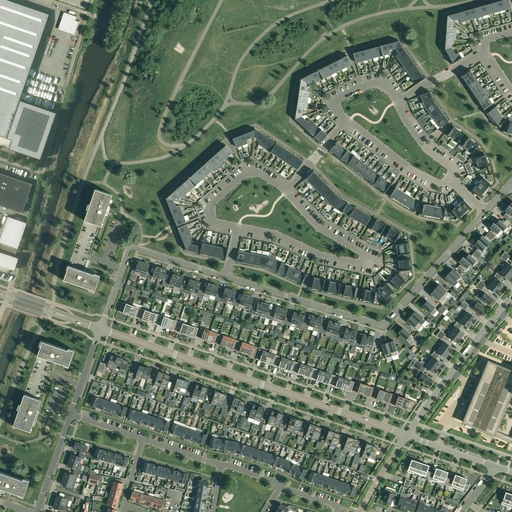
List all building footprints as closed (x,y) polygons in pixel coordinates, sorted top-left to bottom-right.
[(0,0),(0,94),(18,100),(48,15),(22,6),(3,0),(0,0)] [(505,10),(501,0),(496,1),(499,11),(505,10)] [(501,0),(505,10),(510,8),(508,0),(501,0)] [(499,11),(496,1),(491,3),(494,13),(499,11)] [(494,13),(491,3),(485,4),(488,14),(494,13)] [(488,14),(485,4),(480,6),(483,16),(488,14)] [(483,16),(480,6),(474,8),(477,17),(483,16)] [(477,17),(474,8),(469,9),(472,19),(477,17)] [(472,19),(469,9),(463,11),(466,21),(472,19)] [(466,21),(463,11),(458,12),(461,22),(466,21)] [(63,13),(64,13),(58,29),(75,35),(74,36),(75,36),(80,21),(79,21),(79,22),(75,21),(77,17),(78,18),(78,17),(63,12),(63,13)] [(461,22),(458,12),(447,15),(453,21),(460,19),(461,22)] [(453,21),(447,15),(446,27),(456,28),(452,28),(453,21)] [(455,39),(445,39),(444,49),(451,48),(451,39),(455,40),(455,39)] [(395,48),(398,41),(386,44),(389,54),(388,50),(395,48)] [(396,56),(405,50),(398,41),(395,48),(399,54),(396,56)] [(381,45),(384,55),(389,54),(386,44),(381,45)] [(384,55),(381,45),(375,47),(378,57),(384,55)] [(378,57),(375,47),(370,48),(373,58),(378,57)] [(373,58),(370,48),(364,50),(367,60),(373,58)] [(451,48),(444,49),(450,59),(458,53),(455,55),(451,48)] [(367,60),(364,50),(359,51),(362,61),(367,60)] [(400,61),(408,55),(405,50),(396,56),(400,61)] [(356,63),(362,61),(359,51),(353,53),(356,63)] [(458,53),(450,59),(453,64),(461,59),(458,53)] [(341,58),(346,67),(351,64),(347,55),(341,58)] [(403,66),(411,60),(408,55),(400,61),(403,66)] [(346,67),(341,58),(336,61),(341,70),(346,67)] [(406,70),(415,64),(411,60),(403,66),(406,70)] [(341,70),(336,61),(331,63),(336,72),(341,70)] [(336,72),(331,63),(326,66),(331,75),(336,72)] [(409,75),(418,69),(415,64),(406,70),(409,75)] [(331,75),(326,66),(321,68),(326,77),(331,75)] [(321,80),(326,77),(321,68),(316,71),(321,80)] [(413,80),(421,74),(418,69),(409,75),(413,80)] [(461,76),(464,81),(472,75),(469,70),(461,76)] [(316,71),(311,73),(316,83),(321,80),(316,71)] [(315,83),(316,83),(311,73),(300,79),(306,83),(314,79),(315,83)] [(421,74),(413,80),(416,85),(425,79),(421,74)] [(464,81),(467,86),(476,80),(472,75),(464,81)] [(298,90),(309,92),(305,91),(306,83),(300,79),(298,90)] [(476,80),(467,86),(470,90),(480,84),(477,79),(476,80)] [(480,84),(470,90),(473,95),(483,89),(480,84)] [(483,89),(473,95),(477,100),(486,94),(483,89)] [(430,92),(419,96),(422,102),(432,97),(430,92)] [(0,136),(5,138),(10,140),(7,149),(38,160),(55,113),(18,100),(0,94),(0,136)] [(486,94),(477,100),(480,105),(488,99),(485,94),(486,94)] [(434,103),(432,97),(422,102),(423,101),(425,108),(424,108),(424,109),(434,103)] [(488,99),(480,105),(483,110),(492,104),(488,99)] [(438,107),(434,103),(424,109),(429,114),(438,107)] [(496,106),(486,114),(490,118),(500,110),(496,106)] [(306,109),(296,107),(294,119),(302,117),(303,109),(306,109)] [(441,112),(438,107),(429,114),(432,119),(441,112)] [(500,110),(490,118),(493,122),(501,116),(498,112),(500,110)] [(432,119),(430,121),(433,125),(435,123),(436,123),(445,116),(441,112),(432,119)] [(436,123),(434,125),(437,129),(439,128),(448,121),(445,116),(436,123)] [(501,116),(493,122),(497,127),(498,126),(500,128),(503,125),(501,123),(505,120),(501,116)] [(302,117),(294,119),(303,127),(310,120),(307,122),(302,117)] [(310,120),(303,127),(307,131),(314,124),(310,120)] [(314,124),(307,131),(311,135),(318,127),(314,124)] [(450,126),(447,129),(450,131),(447,135),(452,138),(458,130),(454,127),(453,128),(450,126)] [(318,127),(311,135),(315,139),(323,131),(318,127)] [(244,134),(247,143),(248,143),(246,140),(254,137),(255,129),(244,134)] [(265,136),(255,129),(254,137),(261,141),(259,144),(265,136)] [(458,130),(452,138),(457,142),(459,140),(461,142),(462,140),(465,137),(462,135),(463,134),(458,130)] [(327,135),(323,131),(316,139),(320,143),(327,135)] [(244,134),(238,136),(242,145),(247,143),(244,134)] [(237,147),(242,145),(238,136),(233,138),(237,147)] [(265,136),(259,144),(264,147),(269,139),(265,136)] [(466,150),(473,141),(468,137),(467,139),(465,137),(462,140),(465,142),(462,146),(467,149),(466,150)] [(274,142),(269,139),(264,147),(268,151),(274,142)] [(478,145),(473,141),(466,150),(471,154),(478,145)] [(274,142),(268,151),(273,154),(279,145),(274,142)] [(330,151),(335,154),(342,145),(337,142),(330,151)] [(221,149),(228,157),(232,153),(225,145),(221,149)] [(284,148),(279,145),(273,154),(278,157),(284,148)] [(346,149),(342,145),(335,154),(339,158),(346,149)] [(284,148),(278,157),(283,160),(288,151),(284,148)] [(221,149),(216,153),(223,160),(228,157),(221,149)] [(351,152),(346,149),(339,158),(344,161),(351,152)] [(293,155),(288,151),(283,160),(287,163),(293,155)] [(355,156),(351,152),(344,161),(348,165),(355,157),(355,156)] [(219,164),(223,160),(216,153),(212,156),(219,164)] [(293,155),(287,163),(292,166),(298,158),(293,155)] [(478,164),(487,160),(485,155),(475,159),(478,164)] [(212,156),(208,160),(215,168),(219,164),(212,156)] [(348,165),(353,168),(359,160),(355,157),(348,165)] [(303,161),(298,158),(292,166),(297,170),(303,161)] [(211,172),(215,168),(208,160),(204,164),(211,172)] [(359,160),(353,168),(357,172),(364,164),(359,160)] [(487,160),(478,164),(480,170),(490,166),(487,160)] [(204,164),(199,168),(206,176),(211,172),(204,164)] [(357,172),(362,175),(368,167),(364,164),(357,172)] [(368,167),(362,175),(366,179),(373,171),(368,167)] [(202,179),(206,176),(199,168),(195,172),(202,179)] [(373,171),(366,179),(371,182),(377,174),(379,171),(375,168),(373,171)] [(305,178),(309,182),(317,175),(313,171),(305,178)] [(195,172),(191,175),(198,183),(202,179),(195,172)] [(377,174),(371,182),(375,186),(382,177),(377,174)] [(0,187),(0,190),(4,191),(9,177),(4,175),(0,187)] [(194,187),(198,183),(191,175),(187,179),(194,187)] [(321,179),(317,175),(309,182),(313,187),(321,179)] [(14,179),(9,177),(4,191),(9,193),(14,179)] [(375,186),(380,189),(386,181),(382,177),(375,186)] [(479,182),(487,189),(491,185),(483,178),(479,182)] [(9,193),(13,195),(18,180),(14,179),(9,193)] [(187,179),(182,183),(189,191),(194,187),(187,179)] [(313,187),(317,190),(325,183),(321,179),(313,187)] [(23,182),(18,180),(13,195),(18,196),(23,182)] [(391,185),(386,181),(380,189),(385,193),(391,185)] [(18,196),(26,199),(31,185),(23,182),(18,196)] [(484,193),(487,189),(479,182),(476,186),(474,184),(484,193)] [(185,195),(189,191),(182,183),(178,187),(185,195)] [(329,187),(325,183),(317,190),(321,195),(329,187)] [(474,184),(470,189),(480,197),(484,193),(474,184)] [(401,188),(396,185),(390,196),(394,199),(401,188)] [(178,187),(174,191),(181,198),(185,195),(178,187)] [(321,195),(325,199),(333,191),(329,187),(321,195)] [(401,189),(401,188),(394,199),(399,202),(405,193),(400,191),(401,189)] [(106,213),(112,195),(95,189),(86,215),(88,216),(86,221),(98,225),(99,223),(102,224),(105,216),(106,213)] [(0,202),(0,206),(4,207),(9,193),(4,191),(0,202)] [(181,198),(174,191),(165,199),(173,200),(178,196),(181,198)] [(337,195),(333,191),(325,199),(329,203),(337,195)] [(13,195),(9,193),(4,207),(8,209),(13,195)] [(405,193),(399,202),(404,205),(409,196),(405,193)] [(8,209),(13,211),(18,196),(13,195),(8,209)] [(329,203),(334,208),(341,199),(337,195),(329,203)] [(18,196),(13,211),(21,213),(26,199),(18,196)] [(409,196),(404,205),(408,208),(414,199),(409,196)] [(165,199),(170,210),(179,206),(176,207),(173,200),(165,199)] [(346,202),(341,199),(334,208),(340,211),(346,202)] [(414,199),(408,208),(413,211),(414,209),(418,212),(419,207),(416,206),(419,202),(414,199)] [(459,203),(466,212),(471,208),(463,200),(460,204),(459,203)] [(340,211),(345,214),(351,205),(346,202),(340,211)] [(422,208),(419,207),(418,212),(422,212),(421,215),(427,216),(429,204),(423,203),(422,208)] [(466,212),(459,203),(455,207),(463,215),(466,212)] [(355,208),(351,205),(345,214),(350,217),(355,208)] [(181,211),(179,206),(170,210),(172,215),(181,211)] [(506,212),(503,216),(506,219),(508,221),(511,216),(511,208),(508,206),(504,210),(506,212)] [(458,219),(463,215),(455,207),(450,211),(458,219)] [(360,211),(355,208),(350,217),(355,220),(360,211)] [(172,215),(174,220),(183,216),(181,211),(172,215)] [(365,214),(360,211),(355,220),(360,223),(365,214)] [(370,217),(365,214),(360,223),(365,226),(370,217)] [(186,222),(183,216),(174,220),(176,226),(186,222)] [(17,259),(14,257),(26,223),(7,217),(0,235),(0,266),(13,271),(17,259)] [(370,230),(375,232),(380,222),(373,218),(368,227),(370,228),(370,230)] [(493,223),(502,231),(507,226),(508,228),(511,224),(508,221),(506,219),(505,221),(503,219),(501,221),(499,220),(495,224),(493,223)] [(386,225),(380,222),(375,232),(376,231),(381,234),(383,230),(385,231),(382,235),(383,235),(387,227),(385,226),(386,225)] [(491,229),(488,233),(493,238),(496,234),(500,230),(502,231),(493,223),(489,227),(491,229)] [(177,228),(179,234),(189,230),(187,225),(177,228)] [(387,227),(383,235),(390,239),(395,230),(389,227),(388,228),(387,227)] [(179,234),(181,239),(191,235),(189,230),(179,234)] [(395,230),(390,239),(395,242),(397,238),(399,239),(401,235),(399,234),(400,233),(395,230)] [(482,235),(478,240),(485,247),(489,242),(493,238),(488,233),(484,237),(482,235)] [(191,236),(191,235),(181,239),(186,250),(191,245),(191,244),(188,237),(191,236)] [(396,244),(397,249),(407,248),(407,242),(405,242),(405,240),(401,241),(401,243),(396,244)] [(478,240),(474,245),(478,248),(474,252),(479,257),(482,254),(480,253),(481,251),(485,247),(478,240)] [(186,250),(197,253),(200,243),(199,243),(199,246),(191,245),(186,250)] [(228,249),(222,248),(220,258),(225,260),(228,249)] [(407,248),(397,249),(398,257),(407,256),(406,254),(408,254),(407,248)] [(463,257),(462,257),(472,265),(476,261),(479,257),(474,252),(471,256),(468,254),(464,258),(463,257)] [(265,267),(269,256),(262,254),(260,266),(265,267)] [(269,256),(265,267),(270,269),(275,259),(277,256),(274,255),(273,258),(269,256)] [(398,265),(398,266),(409,264),(408,258),(407,259),(407,256),(398,257),(398,258),(403,257),(403,259),(398,260),(399,265),(398,265)] [(461,264),(457,268),(462,272),(466,268),(470,264),(472,266),(472,265),(462,257),(458,262),(461,264)] [(275,272),(280,261),(275,259),(270,269),(275,272)] [(131,273),(140,276),(144,262),(138,261),(136,268),(133,267),(131,273)] [(280,261),(275,272),(281,274),(286,264),(285,264),(285,265),(280,262),(281,261),(280,261)] [(150,272),(147,271),(149,264),(144,262),(140,276),(148,279),(150,272)] [(511,266),(507,263),(503,267),(511,275),(511,274),(511,266)] [(286,277),(291,266),(286,264),(281,274),(286,277)] [(410,270),(409,264),(398,266),(398,271),(399,271),(400,273),(409,276),(408,270),(410,270)] [(66,281),(74,283),(95,291),(100,276),(94,274),(94,275),(71,266),(69,270),(67,270),(64,277),(67,278),(66,281)] [(153,273),(150,272),(148,279),(151,280),(152,277),(158,278),(161,268),(156,266),(153,273)] [(291,266),(286,277),(291,279),(295,270),(290,267),(291,266)] [(499,271),(496,274),(501,278),(503,275),(508,279),(511,275),(503,267),(499,272),(499,271)] [(162,286),(165,287),(167,280),(164,279),(167,270),(161,268),(158,278),(163,280),(162,286)] [(448,274),(458,282),(456,280),(460,276),(452,269),(448,274)] [(296,281),(300,272),(295,270),(291,279),(296,281)] [(301,284),(306,275),(300,272),(296,281),(301,284)] [(405,280),(409,276),(400,273),(395,277),(394,276),(401,285),(406,281),(405,280)] [(165,287),(173,289),(178,276),(172,274),(170,281),(167,280),(165,287)] [(458,282),(448,274),(444,278),(454,287),(458,282)] [(496,274),(490,281),(500,289),(504,284),(499,280),(501,278),(496,274)] [(173,289),(182,292),(184,285),(181,284),(183,277),(178,276),(173,289)] [(397,289),(401,285),(394,276),(389,280),(390,281),(388,283),(394,289),(396,288),(397,289)] [(317,289),(319,279),(311,277),(309,286),(311,286),(311,288),(317,289)] [(182,292),(191,295),(195,281),(190,279),(187,286),(184,285),(182,292)] [(325,290),(327,281),(319,279),(317,289),(322,291),(323,289),(325,290)] [(201,283),(195,281),(191,295),(200,298),(202,291),(199,290),(201,283)] [(327,292),(332,293),(335,283),(327,281),(325,290),(327,290),(327,292)] [(500,289),(490,281),(486,285),(496,294),(496,293),(497,294),(500,290),(499,290),(500,289)] [(209,298),(213,284),(208,282),(205,292),(202,291),(200,298),(203,299),(203,296),(209,298)] [(335,283),(332,293),(338,294),(338,293),(340,293),(343,285),(335,283)] [(382,288),(389,296),(394,292),(393,291),(394,289),(388,283),(382,288)] [(215,300),(218,301),(220,294),(217,293),(219,286),(213,284),(209,298),(210,295),(216,296),(215,300)] [(438,284),(434,289),(445,299),(445,298),(444,297),(448,293),(438,284)] [(342,295),(348,297),(350,287),(343,285),(340,293),(343,294),(342,295)] [(359,289),(350,287),(348,297),(354,298),(354,297),(357,297),(359,289)] [(226,303),(231,290),(225,288),(223,295),(220,294),(218,301),(226,303)] [(389,296),(382,288),(378,292),(381,296),(379,297),(382,300),(384,299),(385,300),(389,296)] [(368,301),(370,291),(362,289),(360,298),(362,298),(362,300),(368,301)] [(445,299),(434,289),(430,293),(441,303),(445,299)] [(226,303),(235,306),(237,299),(234,298),(236,291),(231,290),(226,303)] [(370,291),(368,301),(373,303),(374,301),(376,302),(377,298),(375,297),(376,293),(370,291)] [(477,295),(475,297),(479,300),(481,298),(486,303),(488,304),(489,303),(490,303),(493,300),(483,291),(479,296),(477,295)] [(235,306),(244,309),(248,295),(242,293),(240,300),(237,299),(235,306)] [(252,314),(254,307),(251,306),(254,297),(248,295),(244,309),(249,311),(249,313),(252,314)] [(260,317),(265,303),(259,301),(257,308),(254,307),(252,314),(260,317)] [(437,311),(426,301),(422,306),(433,315),(437,311)] [(475,301),(470,306),(481,315),(484,311),(483,311),(484,309),(475,301)] [(129,315),(132,305),(122,302),(119,312),(129,315)] [(269,319),(271,313),(268,312),(270,305),(265,303),(260,317),(266,318),(269,319)] [(129,315),(138,318),(141,309),(132,305),(129,315)] [(269,319),(278,322),(282,308),(276,307),(274,314),(271,313),(269,319)] [(278,322),(286,325),(288,318),(285,317),(288,310),(282,308),(278,322)] [(147,322),(151,312),(141,309),(138,318),(147,322)] [(411,316),(421,325),(425,321),(415,311),(411,316)] [(466,311),(462,316),(472,323),(473,323),(476,320),(475,319),(475,318),(466,311)] [(151,312),(147,322),(157,325),(160,315),(151,312)] [(286,325),(295,327),(299,314),(294,312),(291,319),(288,318),(286,325)] [(295,327),(304,330),(306,324),(303,323),(305,316),(299,314),(295,327)] [(166,328),(170,318),(160,315),(157,325),(166,328)] [(313,331),(317,317),(312,315),(309,324),(306,324),(304,330),(307,331),(309,326),(314,327),(313,331)] [(421,325),(411,316),(407,320),(417,330),(421,325)] [(468,328),(472,323),(462,316),(456,323),(461,327),(463,324),(468,328)] [(313,331),(322,333),(324,327),(321,326),(323,319),(317,317),(313,331)] [(176,331),(179,322),(170,318),(166,328),(176,331)] [(322,333),(330,336),(335,322),(329,321),(327,328),(324,327),(322,333)] [(179,322),(176,331),(185,335),(189,325),(179,322)] [(335,340),(338,341),(341,334),(338,333),(340,324),(335,322),(330,336),(336,338),(335,340)] [(461,327),(456,323),(454,326),(455,326),(451,331),(460,338),(464,333),(459,329),(461,327)] [(189,325),(185,335),(195,338),(198,328),(189,325)] [(207,341),(210,331),(201,328),(197,337),(207,341)] [(338,341),(347,344),(351,330),(346,328),(344,335),(341,334),(338,341)] [(413,338),(410,335),(402,328),(398,333),(409,342),(413,338)] [(347,344),(356,347),(358,340),(355,339),(357,332),(351,330),(347,344)] [(216,344),(220,334),(210,331),(207,341),(216,344)] [(460,338),(451,331),(447,336),(456,343),(457,342),(457,343),(460,339),(459,339),(460,338)] [(226,347),(229,337),(220,334),(216,344),(226,347)] [(356,347),(364,349),(369,336),(363,334),(361,341),(358,340),(356,347)] [(374,337),(369,336),(364,349),(371,351),(372,348),(371,347),(374,337)] [(229,337),(226,347),(235,350),(239,341),(229,337)] [(69,365),(74,352),(74,350),(68,348),(68,350),(42,341),(38,352),(41,353),(40,356),(64,364),(64,363),(69,365)] [(235,350),(245,354),(248,344),(239,341),(235,350)] [(388,343),(392,356),(398,355),(393,341),(388,343)] [(450,353),(450,352),(452,349),(452,348),(443,341),(440,346),(449,353),(449,352),(450,353)] [(392,356),(388,343),(382,344),(386,358),(392,356)] [(248,344),(245,354),(254,357),(258,347),(248,344)] [(445,358),(449,353),(440,346),(436,351),(435,350),(433,353),(438,357),(440,354),(445,358)] [(265,362),(269,353),(259,349),(256,359),(265,362)] [(265,362),(275,366),(278,356),(269,353),(265,362)] [(436,359),(438,357),(433,353),(427,360),(437,368),(441,363),(436,359)] [(112,370),(117,357),(111,355),(110,359),(109,359),(108,363),(107,367),(113,369),(112,370)] [(288,359),(278,356),(275,366),(284,369),(288,359)] [(117,357),(112,370),(118,373),(123,359),(117,357)] [(123,359),(118,373),(119,373),(119,370),(125,372),(125,371),(126,371),(126,370),(128,366),(127,365),(129,361),(123,359)] [(284,369),(294,372),(297,363),(288,359),(284,369)] [(422,361),(420,363),(423,364),(423,365),(426,368),(434,373),(434,372),(435,373),(438,369),(437,368),(427,360),(425,363),(422,361)] [(463,422),(493,435),(503,439),(505,436),(504,436),(495,432),(511,390),(511,438),(511,441),(510,441),(510,442),(511,442),(511,371),(488,361),(488,362),(463,422)] [(100,362),(97,371),(103,373),(106,364),(100,362)] [(294,372),(303,375),(307,366),(297,363),(294,372)] [(142,378),(145,367),(140,365),(138,369),(136,375),(135,378),(141,380),(142,378)] [(303,375),(313,379),(316,369),(307,366),(303,375)] [(145,367),(142,378),(148,380),(152,369),(145,367)] [(322,382),(325,373),(316,369),(313,379),(322,382)] [(165,373),(159,371),(154,385),(159,387),(160,385),(161,385),(164,374),(165,374),(165,373)] [(420,371),(416,377),(420,380),(424,383),(424,382),(427,384),(428,382),(428,383),(431,379),(423,373),(420,371)] [(322,382),(332,385),(335,376),(325,373),(322,382)] [(166,389),(167,386),(169,380),(170,376),(165,374),(164,374),(161,385),(160,385),(159,387),(166,389)] [(332,385),(341,389),(344,379),(335,376),(332,385)] [(173,391),(179,393),(183,380),(178,378),(173,391)] [(344,379),(341,389),(351,392),(354,383),(344,379)] [(179,393),(185,395),(189,382),(183,380),(179,393)] [(353,391),(363,394),(366,385),(356,381),(353,391)] [(202,387),(196,385),(195,389),(193,395),(192,397),(198,399),(202,387)] [(363,394),(372,398),(376,388),(366,385),(363,394)] [(198,399),(204,401),(208,388),(202,386),(202,387),(198,399)] [(372,398),(382,401),(385,391),(376,388),(372,398)] [(215,391),(211,403),(217,405),(217,404),(221,393),(215,391)] [(391,404),(394,395),(385,391),(382,401),(391,404)] [(221,393),(217,404),(223,406),(227,395),(221,393)] [(20,405),(15,421),(17,421),(15,426),(27,430),(28,428),(31,429),(32,426),(34,420),(36,413),(37,410),(41,400),(24,394),(20,405)] [(96,407),(99,398),(100,396),(94,394),(93,397),(91,396),(90,400),(92,400),(90,405),(96,407)] [(391,404),(401,408),(404,398),(394,395),(391,404)] [(234,398),(229,411),(235,413),(240,400),(240,399),(239,399),(235,398),(234,397),(234,398)] [(101,409),(104,400),(99,398),(96,407),(101,409)] [(404,398),(401,408),(410,411),(416,402),(414,401),(404,398)] [(104,400),(101,409),(107,411),(110,402),(104,400)] [(240,400),(235,413),(241,415),(242,412),(243,412),(245,406),(244,406),(246,402),(240,400)] [(110,402),(107,411),(113,412),(116,404),(110,402)] [(116,404),(113,412),(118,414),(121,406),(116,404)] [(248,418),(254,420),(259,406),(253,404),(252,408),(251,408),(249,414),(248,418)] [(121,406),(118,414),(118,415),(124,416),(127,408),(121,406)] [(261,420),(265,408),(259,406),(254,420),(260,422),(261,420)] [(133,419),(136,411),(130,409),(127,418),(133,420),(133,419)] [(133,419),(138,421),(141,413),(136,411),(133,419)] [(268,421),(267,424),(273,426),(278,413),(272,411),(270,415),(268,421)] [(278,413),(273,426),(279,428),(280,426),(284,415),(278,412),(278,413)] [(138,421),(144,423),(147,415),(141,413),(138,421)] [(153,417),(147,415),(144,423),(144,424),(149,425),(150,425),(153,417)] [(242,425),(244,417),(241,416),(239,424),(238,424),(236,428),(240,429),(242,425)] [(155,427),(158,419),(153,417),(150,425),(155,427)] [(286,431),(292,433),(297,420),(297,419),(291,417),(291,418),(288,427),(286,431)] [(158,419),(155,427),(161,429),(164,421),(158,419)] [(297,419),(297,420),(292,433),(298,435),(302,422),(303,421),(297,419)] [(164,421),(161,429),(166,431),(169,422),(164,421)] [(311,438),(316,426),(310,423),(305,436),(311,438)] [(176,434),(179,426),(173,424),(170,433),(176,434)] [(184,428),(179,426),(176,434),(181,436),(184,428)] [(317,440),(318,438),(320,432),(321,428),(316,426),(311,438),(317,440)] [(190,430),(184,428),(181,436),(187,438),(190,430)] [(195,432),(190,430),(187,438),(192,440),(195,432)] [(330,445),(334,433),(335,432),(329,430),(325,441),(324,443),(330,445)] [(195,432),(192,440),(198,442),(201,433),(195,432)] [(201,433),(198,442),(203,444),(206,435),(201,433)] [(340,435),(334,433),(330,445),(336,447),(340,435)] [(216,448),(217,439),(218,435),(212,434),(210,447),(216,448)] [(353,439),(348,437),(343,450),(349,452),(349,451),(353,439)] [(349,451),(355,453),(359,441),(353,439),(349,451)] [(79,454),(85,456),(86,452),(88,446),(79,443),(76,442),(73,448),(75,449),(80,451),(79,454)] [(234,442),(232,451),(237,452),(240,444),(234,442)] [(368,458),(372,446),(373,445),(367,443),(362,457),(368,459),(368,458)] [(243,454),(246,446),(240,444),(237,452),(237,453),(243,455),(243,454)] [(251,448),(246,446),(243,454),(248,456),(251,448)] [(378,448),(372,446),(368,458),(374,460),(375,458),(377,453),(377,452),(378,448)] [(94,453),(93,457),(94,457),(93,459),(99,461),(102,450),(97,448),(95,453),(94,453)] [(251,448),(248,456),(254,458),(257,450),(251,448)] [(99,461),(104,462),(107,452),(102,450),(99,461)] [(259,460),(262,452),(257,450),(254,458),(259,460)] [(109,464),(112,453),(107,452),(104,462),(109,464)] [(259,460),(265,462),(268,454),(262,452),(259,460)] [(109,464),(115,465),(118,455),(112,453),(109,464)] [(81,458),(84,459),(85,456),(79,454),(78,457),(73,455),(71,454),(69,460),(79,464),(81,458)] [(274,456),(268,454),(265,462),(271,464),(274,456)] [(123,456),(118,455),(115,465),(120,467),(119,467),(120,467),(123,456)] [(274,455),(274,456),(271,464),(276,466),(279,458),(279,457),(274,455)] [(123,456),(120,467),(125,469),(126,466),(127,466),(128,462),(127,462),(128,457),(123,456)] [(276,466),(282,468),(285,460),(279,458),(276,466)] [(413,474),(417,461),(411,459),(407,472),(413,474)] [(69,460),(67,466),(69,467),(74,469),(73,472),(79,474),(80,470),(82,465),(79,464),(69,460)] [(291,462),(285,460),(282,468),(286,470),(291,462)] [(419,475),(423,463),(417,461),(413,474),(414,473),(419,475)] [(147,475),(151,464),(145,462),(144,467),(143,467),(142,470),(143,471),(142,473),(147,475)] [(291,462),(286,470),(286,471),(291,473),(292,473),(296,465),(291,462)] [(431,472),(427,471),(429,465),(423,463),(419,475),(425,477),(425,476),(429,477),(431,472)] [(153,474),(156,465),(151,464),(147,475),(148,475),(148,473),(153,474)] [(292,473),(296,476),(301,468),(296,465),(292,473)] [(161,467),(158,475),(158,478),(163,479),(166,468),(161,467)] [(171,470),(166,468),(163,479),(164,477),(169,478),(171,470)] [(301,468),(296,476),(301,479),(306,470),(301,468)] [(432,480),(438,482),(442,470),(436,468),(434,473),(431,472),(429,477),(428,479),(432,480)] [(448,472),(442,470),(438,482),(438,483),(438,481),(444,483),(444,484),(447,486),(449,478),(446,477),(448,472)] [(0,487),(24,496),(29,482),(0,472),(0,487)] [(79,474),(73,472),(72,475),(67,473),(65,472),(63,478),(75,482),(73,481),(75,476),(78,477),(79,474)] [(314,482),(317,474),(317,473),(311,472),(308,480),(314,482)] [(187,474),(182,473),(179,484),(184,485),(187,474)] [(90,474),(88,482),(98,484),(100,476),(90,474)] [(317,474),(314,482),(319,484),(322,476),(317,474)] [(450,487),(456,489),(461,476),(455,474),(453,480),(449,478),(447,486),(450,487)] [(319,484),(325,486),(328,478),(322,476),(319,484)] [(467,478),(461,476),(456,489),(462,491),(463,489),(467,490),(469,485),(465,484),(467,478)] [(68,486),(67,489),(73,491),(74,488),(73,488),(75,482),(63,478),(61,484),(63,485),(68,486)] [(112,481),(111,487),(121,490),(123,484),(120,483),(121,480),(115,478),(115,481),(112,481)] [(334,479),(328,478),(325,486),(330,488),(331,488),(334,479)] [(197,480),(196,486),(208,488),(209,482),(204,481),(204,479),(200,479),(200,480),(197,480)] [(339,481),(334,479),(331,488),(336,490),(339,481)] [(336,490),(342,492),(345,483),(339,481),(336,490)] [(342,492),(347,494),(350,485),(345,483),(342,492)] [(351,483),(350,485),(347,494),(353,496),(354,491),(356,492),(357,488),(356,488),(357,485),(351,483)] [(111,487),(109,493),(120,496),(121,490),(111,487)] [(384,498),(383,501),(385,502),(385,503),(389,504),(392,498),(395,499),(397,493),(391,491),(390,493),(387,492),(386,494),(385,494),(383,498),(384,498)] [(507,506),(511,494),(505,492),(501,504),(507,506)] [(109,493),(107,498),(118,501),(120,496),(109,493)] [(64,498),(59,496),(57,496),(55,502),(67,506),(69,500),(70,501),(72,497),(65,494),(64,498)] [(402,509),(406,497),(401,495),(397,506),(398,506),(398,507),(402,509)] [(159,498),(154,496),(154,497),(151,506),(156,508),(159,498)] [(406,497),(402,509),(403,508),(408,510),(412,499),(411,499),(411,500),(406,498),(406,497)] [(107,498),(107,499),(109,499),(107,505),(116,507),(118,501),(107,498)] [(417,501),(412,499),(408,510),(413,511),(417,501)] [(67,506),(55,502),(53,508),(55,508),(60,510),(59,511),(65,511),(66,511),(65,511),(67,506)] [(83,502),(83,509),(81,509),(80,511),(87,511),(88,506),(90,506),(90,503),(83,502)]
